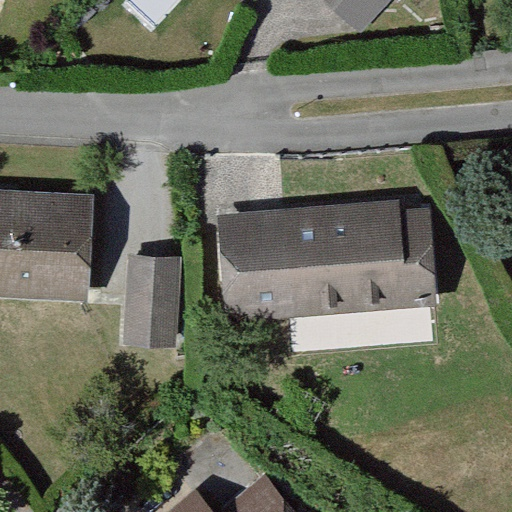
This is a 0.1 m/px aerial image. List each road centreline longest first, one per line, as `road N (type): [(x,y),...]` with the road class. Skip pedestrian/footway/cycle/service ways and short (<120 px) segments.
road 1 (residential): [(218,110),(286,84),(511,66)]
road 2 (residential): [(218,110),(303,127),(511,111)]
road 3 (residential): [(0,108),(218,110)]
